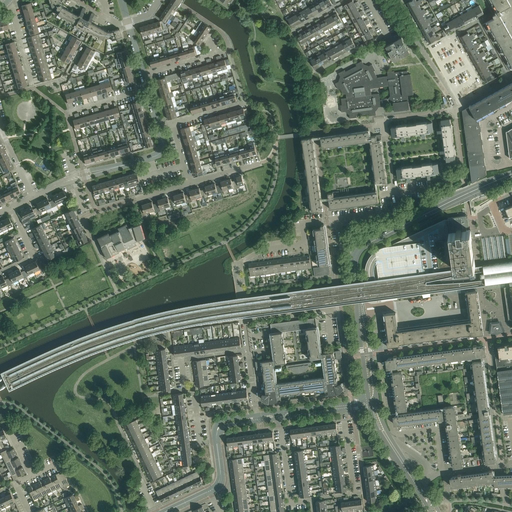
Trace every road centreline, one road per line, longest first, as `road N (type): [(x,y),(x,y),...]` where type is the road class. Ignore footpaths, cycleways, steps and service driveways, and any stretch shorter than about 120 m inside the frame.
road 1 (residential): [(442,472),(436,430),(392,429),(378,310)]
road 2 (residential): [(246,319),(240,262),(263,249),(298,245),(305,222),(337,218)]
road 3 (residential): [(33,196),(157,155),(158,127)]
road 4 (tertiary): [(481,187),(356,254)]
